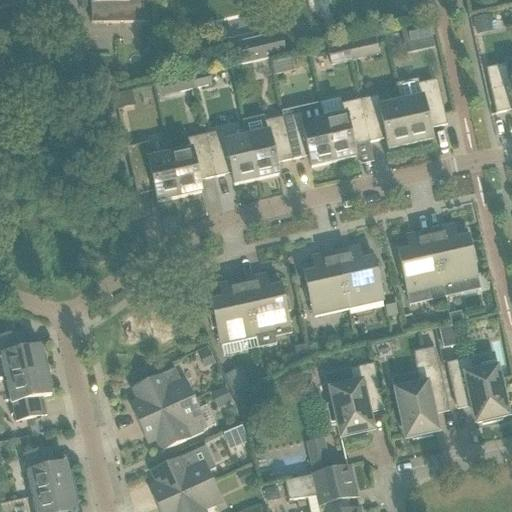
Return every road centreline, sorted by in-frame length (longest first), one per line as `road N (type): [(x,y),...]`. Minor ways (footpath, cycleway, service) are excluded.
road 1 (residential): [(511,154),(212,222),(49,326)]
road 2 (residential): [(102,511),(68,355),(49,326)]
road 3 (residential): [(511,452),(388,482),(394,511)]
